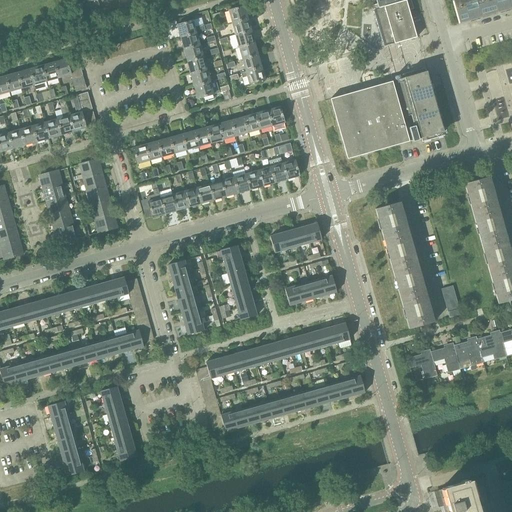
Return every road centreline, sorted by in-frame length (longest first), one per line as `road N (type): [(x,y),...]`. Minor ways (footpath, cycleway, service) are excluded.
road 1 (tertiary): [(410,488),(344,253)]
road 2 (residential): [(108,127),(91,70),(161,50),(177,107)]
road 3 (unclassified): [(322,196),(141,247)]
road 4 (residential): [(133,381),(149,441),(194,429),(177,368)]
road 5 (residential): [(442,319),(401,174)]
road 6 (tertiary): [(314,144),(273,0)]
road 7 (unclassified): [(141,247),(0,287)]
road 8 (residential): [(3,483),(48,470),(30,409),(0,418)]
road 9 (residential): [(177,368),(141,247)]
road 10 (residential): [(141,247),(108,127)]
